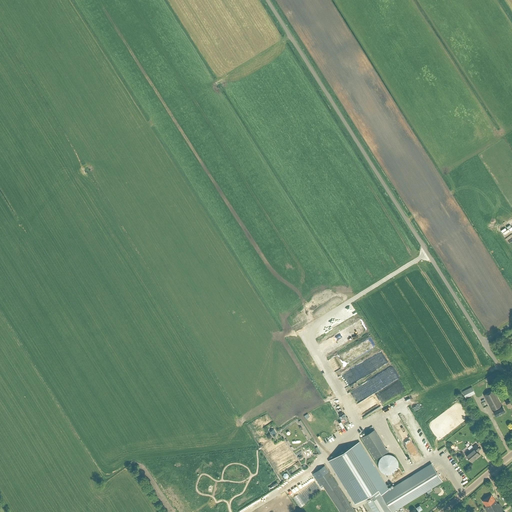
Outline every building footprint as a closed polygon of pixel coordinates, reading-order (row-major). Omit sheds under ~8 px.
[(487,381),(496,376),(495,373),(485,378),(487,381)] [(475,393),(472,386),(462,391),(465,398),(475,393)] [(493,390),(484,395),(490,407),(491,407),(496,416),(505,412),(502,406),(493,390)] [(359,439),(372,460),(387,450),(374,429),(359,439)] [(329,460),(351,496),(356,503),(364,497),(378,489),(382,494),(388,490),(359,442),(329,460)] [(476,444),(473,447),(471,444),(467,447),(470,451),(465,455),(471,462),(480,455),(477,451),(480,449),(476,444)] [(395,457),(389,454),(384,455),(380,459),(378,464),(380,470),(384,473),(390,474),(395,472),(398,467),(398,461),(395,457)] [(373,511),(396,511),(396,510),(403,505),(442,481),(431,463),(388,490),(382,494),(378,489),(364,497),(368,503),(373,511)] [(355,511),(324,465),(314,472),(340,511),(355,511)] [(491,494),(482,501),(486,506),(484,507),(487,511),(504,511),(498,503),(497,504),(491,494)]
